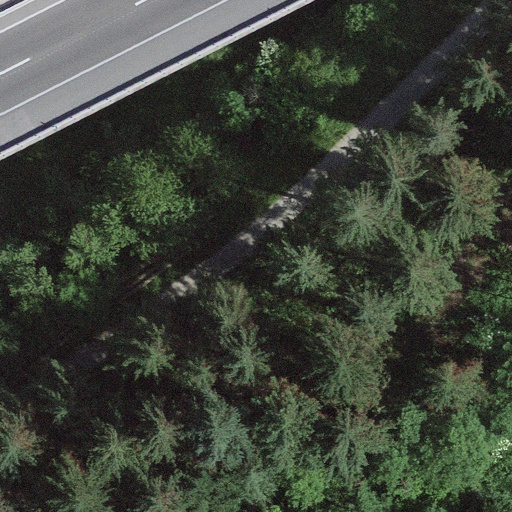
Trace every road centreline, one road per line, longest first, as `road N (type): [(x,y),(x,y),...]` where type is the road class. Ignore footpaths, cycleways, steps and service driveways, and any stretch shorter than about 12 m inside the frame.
road 1 (track): [(0,420),(257,237),(505,0)]
road 2 (motorway): [(0,74),(145,0)]
